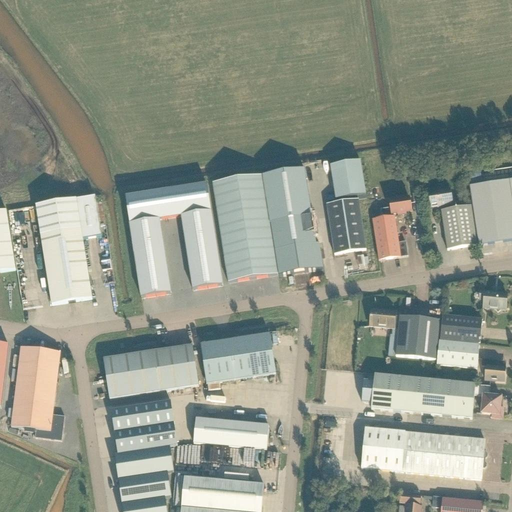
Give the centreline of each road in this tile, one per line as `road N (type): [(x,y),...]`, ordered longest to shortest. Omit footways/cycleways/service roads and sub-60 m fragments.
road 1 (unclassified): [(78,335),(306,298)]
road 2 (unclassified): [(306,298),(291,511)]
road 3 (unclassified): [(306,298),(511,266)]
road 4 (unclassified): [(78,335),(105,511)]
